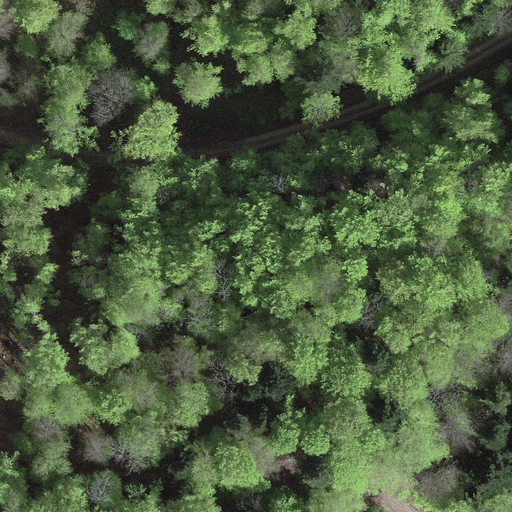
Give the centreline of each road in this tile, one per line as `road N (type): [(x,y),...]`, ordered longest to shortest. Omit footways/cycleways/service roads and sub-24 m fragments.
road 1 (track): [(511,31),(368,105),(201,151),(112,157),(0,134)]
road 2 (track): [(0,440),(72,452),(326,464),(398,486),(423,511)]
